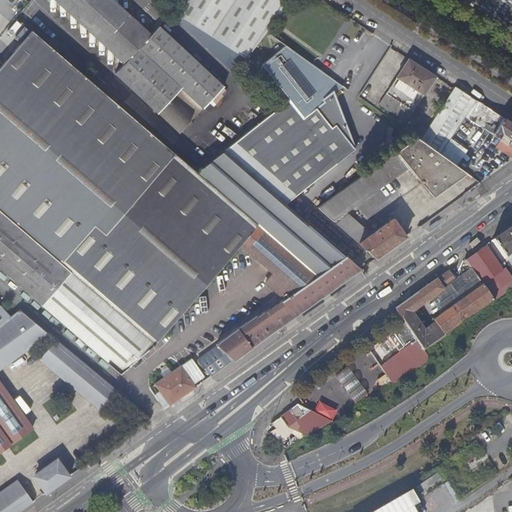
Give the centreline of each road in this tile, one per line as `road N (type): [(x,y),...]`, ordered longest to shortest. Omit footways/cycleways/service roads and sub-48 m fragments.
road 1 (primary): [(218,434),(461,230)]
road 2 (primary): [(461,230),(424,246),(201,410)]
road 3 (residential): [(511,105),(350,0)]
